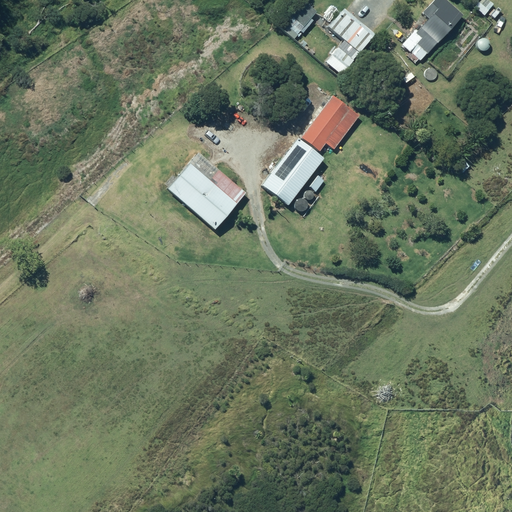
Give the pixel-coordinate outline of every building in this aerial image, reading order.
[(341,77),(374,33),(342,8),(348,0),(347,0),(335,0),(313,29),(332,43),(319,60),(341,77)] [(420,62),(462,15),(445,0),(429,0),(415,17),(421,22),(401,45),(420,62)] [(332,150),(358,115),(331,94),(298,137),(318,152),(324,145),(332,150)] [(296,138),(260,185),(287,206),(323,159),(296,138)] [(246,193),(196,150),(164,188),(213,230),(246,193)] [(314,193),(324,181),(317,175),(307,187),(314,193)]
